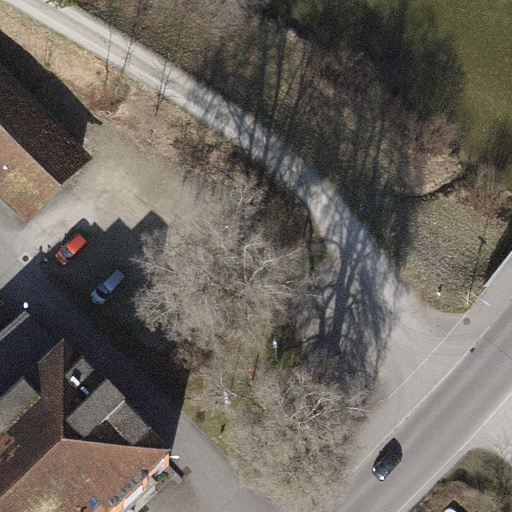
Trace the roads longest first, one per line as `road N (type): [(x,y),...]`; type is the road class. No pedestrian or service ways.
road 1 (residential): [(250,511),(0,273)]
road 2 (track): [(31,0),(293,168)]
road 3 (tertiary): [(351,511),(511,347)]
